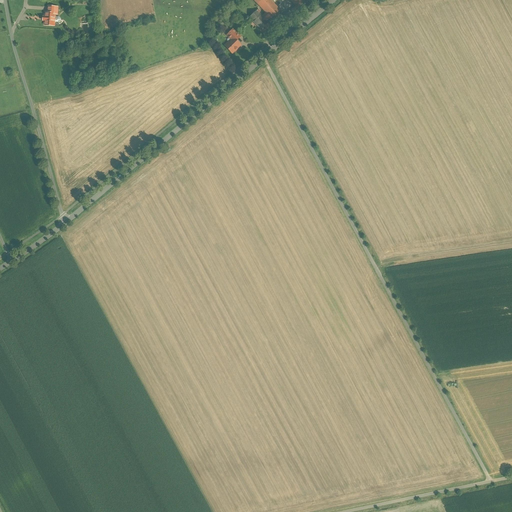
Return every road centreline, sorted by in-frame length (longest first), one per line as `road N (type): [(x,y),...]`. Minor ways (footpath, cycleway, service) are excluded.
road 1 (unclassified): [(263,58),(489,481)]
road 2 (tertiary): [(66,222),(263,58)]
road 3 (unclassified): [(66,222),(5,0)]
road 4 (unclassified): [(489,481),(343,511)]
